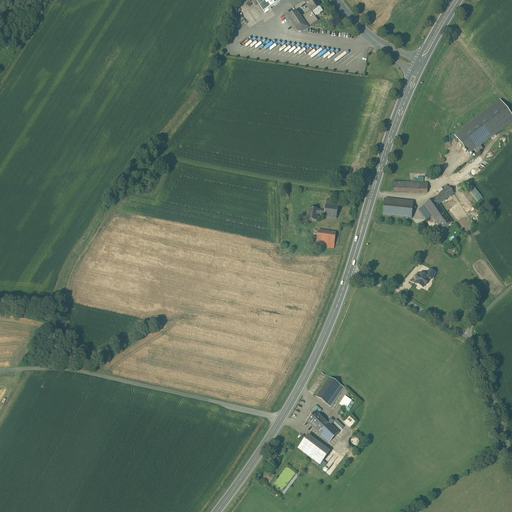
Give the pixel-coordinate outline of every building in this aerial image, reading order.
[(255,0),(264,12),(280,0),(255,0)] [(316,0),(305,0),(304,1),(311,11),(315,8),(316,9),(319,7),(321,6),(316,0)] [(319,7),(316,9),(315,8),(311,11),(312,12),(314,16),(316,14),(317,15),(319,13),(319,12),(322,10),(319,7)] [(297,13),(296,14),(295,12),(290,15),(291,17),(289,19),(297,30),(298,32),(301,32),(303,31),(307,28),(306,27),(301,19),(297,13)] [(312,12),(301,19),(306,27),(310,24),(308,22),(315,17),(314,16),(312,12)] [(511,115),(500,100),(454,135),(469,154),(498,132),(511,120),(511,115)] [(409,182),(397,182),(397,192),(408,192),(409,182)] [(427,183),(409,182),(408,192),(427,193),(427,183)] [(471,186),(467,190),(477,202),(482,199),(471,186)] [(449,187),(423,206),(432,218),(443,210),(439,204),(453,193),(449,187)] [(334,206),(325,204),(325,211),(324,215),(324,217),(336,219),(339,202),(335,201),(334,206)] [(413,205),(384,202),(382,215),(411,218),(413,205)] [(325,211),(318,210),(309,208),(307,220),(316,221),(317,214),(324,215),(325,211)] [(443,210),(432,218),(441,230),(452,222),(443,210)] [(335,233),(318,231),(317,231),(317,237),(316,242),(323,243),(323,247),(334,248),(335,241),(334,241),(335,233)] [(435,272),(430,270),(426,276),(428,277),(432,279),(435,272)] [(417,280),(415,283),(423,287),(425,284),(425,285),(428,280),(427,280),(428,277),(426,276),(420,273),(419,276),(418,276),(416,280),(417,280)] [(330,378),(316,397),(327,404),(330,400),(341,385),(330,378)] [(341,385),(330,400),(334,402),(344,388),(341,385)] [(334,402),(330,400),(327,404),(333,408),(347,390),(344,388),(334,402)] [(316,411),(306,421),(315,429),(325,420),(316,411)] [(332,415),(327,421),(333,427),(338,421),(332,415)] [(327,421),(325,420),(315,429),(329,443),(339,433),(333,427),(327,421)] [(330,451),(308,435),(306,438),(328,454),(330,451)] [(355,437),(354,437),(353,437),(352,437),(351,438),(350,438),(350,439),(349,440),(349,441),(348,443),(349,444),(349,445),(350,446),(350,447),(351,447),(352,447),(352,448),(353,448),(354,448),(355,448),(356,448),(357,447),(358,447),(358,446),(359,445),(359,444),(359,443),(359,442),(359,441),(359,440),(358,439),(357,438),(356,437),(355,437)] [(328,454),(306,438),(302,443),(298,448),(320,464),(328,454)]
